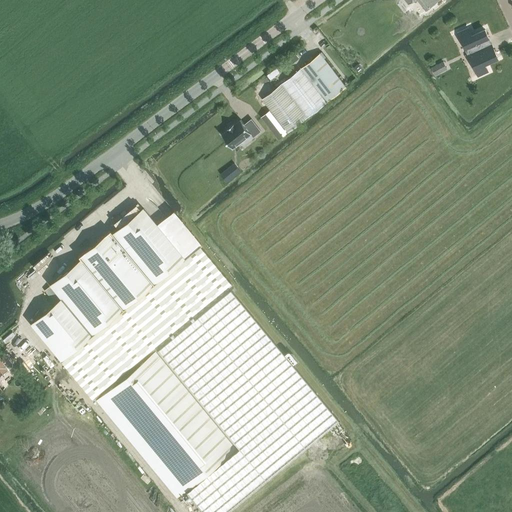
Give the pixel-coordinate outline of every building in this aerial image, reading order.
[(405,0),(411,6),(418,0),(428,12),(442,0),(441,0),(405,0)] [(469,54),(492,44),(485,29),(472,36),(469,28),(459,33),(469,54)] [(492,44),(469,54),(478,75),(488,71),(485,64),(498,58),(492,44)] [(270,110),(261,117),(279,140),(347,86),(320,53),(262,99),(270,110)] [(442,62),(435,66),(439,73),(446,70),(442,62)] [(359,63),(354,68),(357,72),(362,68),(359,63)] [(228,130),(222,135),(233,148),(251,134),(254,137),(261,131),(252,119),(245,124),(241,120),(235,124),(235,123),(227,129),(228,130)] [(54,303),(30,323),(61,360),(200,245),(201,244),(179,218),(163,232),(156,224),(142,207),(111,232),(109,230),(77,256),(80,259),(49,284),(60,297),(59,298),(54,303)] [(200,245),(61,360),(91,397),(92,397),(154,345),(227,285),(230,282),(200,245)] [(227,285),(154,345),(237,446),(185,489),(203,511),(224,511),(309,442),(338,418),(313,389),(227,285)] [(154,345),(92,397),(176,497),(185,489),(237,446),(154,345)] [(11,366),(4,371),(11,379),(17,374),(11,366)]
